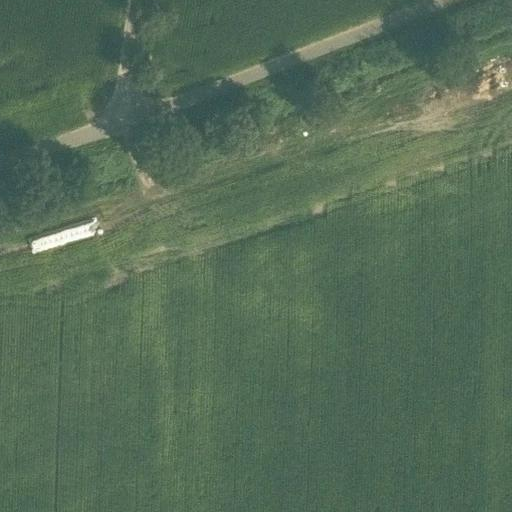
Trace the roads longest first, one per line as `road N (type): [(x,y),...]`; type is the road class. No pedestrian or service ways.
road 1 (unclassified): [(115,123),(436,0)]
road 2 (unclassified): [(135,0),(115,123)]
road 3 (unclassified): [(0,164),(115,123)]
